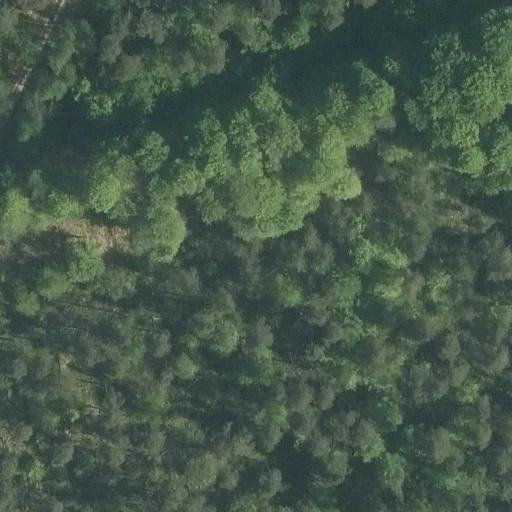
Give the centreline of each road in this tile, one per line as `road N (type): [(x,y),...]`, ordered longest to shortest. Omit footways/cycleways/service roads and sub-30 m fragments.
road 1 (track): [(0,215),(164,136),(511,50)]
road 2 (track): [(0,118),(56,0)]
